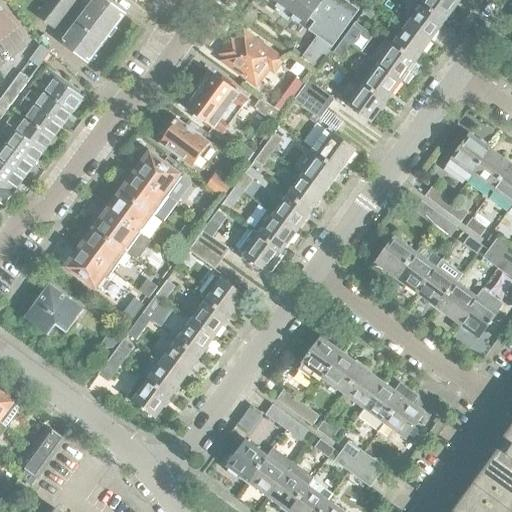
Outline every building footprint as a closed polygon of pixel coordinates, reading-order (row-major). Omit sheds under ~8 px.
[(49,0),(37,16),(55,29),(76,0),(49,0)] [(63,41),(90,62),(125,15),(106,0),(95,0),(83,16),(78,12),(65,29),(70,33),(63,41)] [(315,12),(326,19),(335,8),(324,0),(265,0),(277,8),(277,13),(285,19),(290,18),(303,28),(315,12)] [(324,0),(335,8),(326,19),(310,40),(328,53),(362,6),(352,0),(324,0)] [(371,19),(381,5),(374,0),(372,0),(363,13),(371,19)] [(446,21),(461,1),(459,0),(425,0),(423,4),(446,21)] [(432,41),(446,21),(423,4),(408,24),(432,41)] [(417,61),(432,41),(408,24),(394,44),(417,61)] [(344,39),(353,45),(362,32),(354,25),(344,39)] [(275,73),(284,61),(245,33),(236,45),(232,42),(231,43),(227,43),(223,48),(224,52),(223,54),(226,57),(224,61),(257,85),(269,69),(275,73)] [(342,59),(353,45),(344,39),(334,53),(342,59)] [(410,70),(415,73),(422,65),(417,61),(394,44),(393,44),(387,39),(386,42),(383,40),(370,58),(402,81),(410,70)] [(50,51),(42,45),(40,44),(30,59),(32,61),(22,74),(29,80),(50,51)] [(387,102),(402,81),(370,58),(357,75),(359,77),(358,79),(364,84),(364,85),(387,102)] [(81,92),(62,78),(48,68),(41,77),(51,85),(46,92),(73,112),(83,99),(81,97),(81,92)] [(197,89),(227,112),(233,104),(242,110),(248,102),(239,96),(241,93),(210,71),(205,78),(201,78),(197,84),(198,88),(197,89)] [(20,93),(29,80),(22,74),(13,87),(20,93)] [(327,110),(335,99),(309,81),(301,91),(327,110)] [(372,122),(387,102),(364,85),(349,105),(372,122)] [(10,106),(20,93),(13,87),(3,100),(10,106)] [(222,119),(227,112),(197,89),(197,90),(193,90),(188,97),(189,100),(184,107),(215,130),(216,128),(224,134),(230,126),(222,119)] [(321,119),(327,110),(301,91),(294,100),(321,119)] [(73,112),(46,92),(41,99),(31,92),(26,98),(64,125),(73,112)] [(268,102),(279,111),(286,102),(274,94),(268,102)] [(54,138),(64,125),(26,98),(21,105),(31,112),(26,118),(54,138)] [(279,111),(268,102),(261,98),(254,108),(277,125),(284,114),(279,111)] [(0,117),(1,118),(10,106),(3,100),(0,104),(0,117)] [(54,138),(26,118),(22,125),(12,118),(7,124),(45,151),(54,138)] [(193,165),(209,145),(175,120),(173,123),(170,121),(163,130),(168,133),(162,142),(193,165)] [(35,164),(45,151),(7,124),(2,131),(12,138),(8,144),(35,164)] [(333,134),(332,134),(327,130),(312,150),(318,154),(341,172),(356,151),(333,134)] [(265,146),(274,152),(283,139),(275,133),(265,146)] [(473,176),(493,150),(471,134),(447,167),(468,182),(473,175),(473,176)] [(248,164),(254,155),(231,137),(224,146),(248,164)] [(35,164),(8,144),(3,151),(0,149),(0,158),(26,177),(35,164)] [(263,167),(274,152),(265,146),(255,161),(263,167)] [(493,191),(511,164),(511,163),(493,150),(473,176),(493,191)] [(136,173),(168,196),(182,177),(150,153),(149,155),(144,156),(140,161),(141,166),(136,173)] [(327,192),(341,172),(318,154),(303,174),(327,192)] [(0,178),(16,190),(26,177),(0,158),(0,178)] [(511,204),(511,164),(493,191),(511,204)] [(154,215),(168,196),(136,173),(132,179),(127,180),(123,185),(124,189),(122,192),(154,215)] [(223,198),(232,185),(216,173),(206,186),(223,198)] [(236,187),(244,193),(254,179),(246,173),(236,187)] [(312,212),(327,192),(303,174),(288,195),(312,212)] [(0,201),(5,205),(16,190),(0,178),(0,201)] [(234,207),(244,193),(236,187),(225,201),(234,207)] [(452,216),(459,206),(433,187),(426,197),(452,216)] [(140,234),(154,215),(122,192),(120,194),(116,195),(112,199),(113,204),(108,211),(140,234)] [(297,232),(312,212),(288,195),(274,214),(297,232)] [(441,230),(448,221),(422,201),(415,211),(441,230)] [(452,216),(461,223),(469,213),(459,206),(452,216)] [(274,214),(268,209),(253,230),(283,252),(297,232),(274,214)] [(126,253),(140,234),(108,211),(103,218),(98,219),(95,222),(96,227),(94,229),(126,253)] [(467,227),(481,237),(487,228),(473,218),(467,227)] [(450,237),(457,227),(448,221),(441,230),(450,237)] [(112,272),(126,253),(94,229),(93,232),(88,233),(85,237),(86,241),(80,248),(112,272)] [(197,240),(223,259),(230,249),(204,230),(197,240)] [(268,272),(283,252),(253,230),(239,251),(244,255),(268,272)] [(477,255),(484,246),(470,236),(463,244),(477,255)] [(398,279),(417,254),(396,238),(377,264),(398,279)] [(501,256),(508,246),(498,238),(491,248),(501,256)] [(215,270),(223,259),(197,240),(189,251),(215,270)] [(511,263),(511,248),(508,246),(501,256),(511,263)] [(99,291),(112,272),(80,248),(75,255),(70,256),(68,260),(69,264),(67,267),(99,291)] [(494,265),(501,256),(491,248),(484,258),(494,265)] [(418,294),(437,268),(417,254),(398,279),(418,294)] [(511,278),(511,263),(501,256),(494,265),(511,278)] [(438,309),(457,283),(437,268),(418,294),(438,309)] [(222,279),(216,275),(201,295),(207,300),(230,317),(246,296),(244,296),(248,291),(226,275),(223,280),(222,279)] [(158,287),(147,280),(139,291),(149,299),(158,287)] [(157,295),(165,301),(176,286),(167,281),(157,295)] [(459,324),(477,298),(457,283),(438,309),(459,324)] [(67,331),(84,309),(51,285),(27,317),(49,334),(57,324),(67,331)] [(479,340),(498,314),(504,306),(483,290),(477,298),(459,324),(479,340)] [(151,321),(165,301),(157,295),(143,314),(151,321)] [(145,305),(134,298),(122,315),(132,322),(145,305)] [(215,338),(230,317),(207,300),(192,321),(215,338)] [(136,341),(151,321),(143,314),(128,334),(136,341)] [(201,358),(215,338),(192,321),(177,340),(201,358)] [(114,348),(118,342),(108,335),(101,345),(107,349),(114,348)] [(325,379),(344,353),(322,337),(303,363),(304,364),(299,370),(313,380),(323,378),(325,379)] [(117,350),(127,357),(135,347),(125,339),(117,350)] [(186,378),(201,358),(177,340),(163,360),(186,378)] [(120,366),(127,357),(117,350),(99,375),(109,382),(115,386),(126,370),(120,366)] [(345,394),(364,368),(344,353),(325,379),(345,394)] [(172,397),(186,378),(163,360),(148,380),(172,397)] [(365,409),(384,383),(364,368),(345,394),(365,409)] [(148,380),(143,376),(128,396),(134,400),(157,417),(172,397),(148,380)] [(400,386),(396,391),(384,383),(365,409),(360,417),(379,432),(378,433),(379,434),(409,393),(400,386)] [(302,418),(310,409),(284,390),(277,400),(302,418)] [(413,404),(416,399),(409,393),(379,434),(389,441),(396,431),(406,439),(425,413),(413,404)] [(20,409),(11,403),(0,394),(0,423),(1,425),(6,428),(20,409)] [(291,433),(299,424),(273,405),(266,414),(291,433)] [(302,418),(312,426),(320,416),(310,409),(302,418)] [(318,430),(332,440),(338,432),(324,422),(318,430)] [(301,441),(309,431),(299,424),(291,433),(301,441)] [(50,461),(64,442),(47,430),(33,449),(50,461)] [(511,430),(506,438),(509,440),(478,482),(511,507),(511,430)] [(329,458),(335,450),(321,439),(315,448),(329,458)] [(353,460),(361,450),(349,441),(342,451),(353,460)] [(249,482),(268,457),(248,442),(229,467),(249,482)] [(36,480),(50,461),(33,449),(19,468),(36,480)] [(377,477),(385,467),(361,450),(353,460),(377,477)] [(346,470),(353,460),(342,451),(335,461),(346,470)] [(270,497),(288,472),(268,457),(249,482),(270,497)] [(370,487),(377,477),(353,460),(346,470),(370,487)] [(290,511),(309,487),(288,472),(270,497),(289,511),(290,511)] [(322,511),(329,502),(333,494),(314,480),(309,487),(290,511),(322,511)] [(511,511),(511,507),(478,482),(455,511),(511,511)] [(342,511),(329,502),(322,511),(342,511)]
